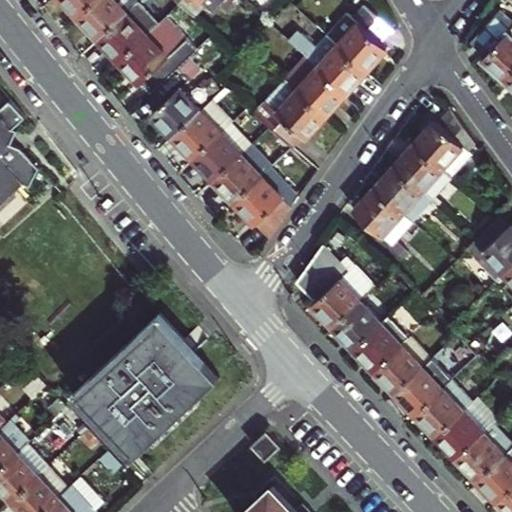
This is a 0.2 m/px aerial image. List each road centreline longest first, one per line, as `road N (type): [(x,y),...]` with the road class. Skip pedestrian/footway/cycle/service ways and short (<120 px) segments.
road 1 (tertiary): [(242,310),(0,14)]
road 2 (residential): [(242,310),(433,46)]
road 3 (tertiary): [(431,511),(298,370)]
road 4 (residential): [(165,495),(298,370)]
road 5 (residential): [(433,46),(511,157)]
